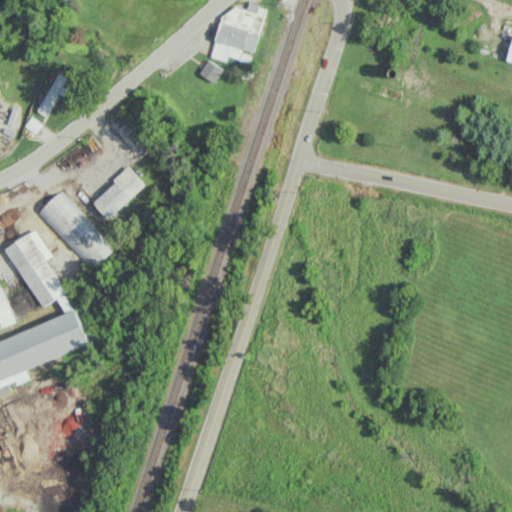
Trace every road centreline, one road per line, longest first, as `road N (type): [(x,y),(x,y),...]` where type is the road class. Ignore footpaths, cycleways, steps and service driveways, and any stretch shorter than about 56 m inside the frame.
road 1 (residential): [(182,511),(298,160)]
road 2 (residential): [(0,178),(61,138),(224,0)]
road 3 (residential): [(511,205),(298,160)]
road 4 (residential): [(298,160),(334,47),(338,0)]
